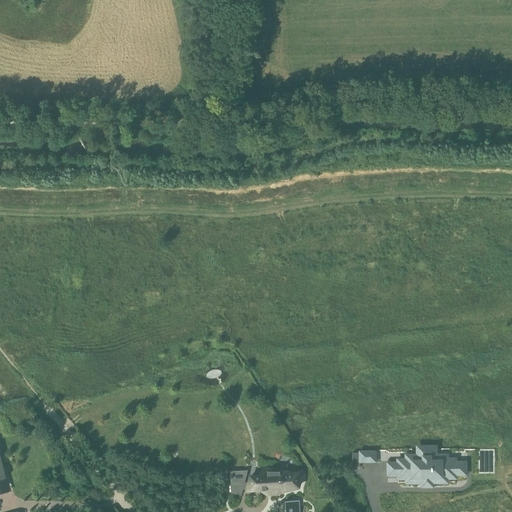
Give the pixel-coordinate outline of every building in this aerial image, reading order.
[(0,442),(0,494),(13,491),(2,454),(3,454),(0,442)] [(360,453),(360,462),(375,462),(375,453),(360,453)] [(398,459),(398,479),(421,479),(421,483),(433,483),(433,479),(455,478),(455,459),(432,459),(432,454),(421,454),(421,459),(398,459)] [(268,474),(251,475),(251,480),(250,480),(247,489),(269,488),(269,496),(282,493),(282,488),(299,487),(299,473),(285,474),(285,472),(268,470),(268,474)] [(244,482),(231,482),(231,493),(241,496),(244,482)] [(299,511),(299,502),(286,502),(285,511),(299,511)]
